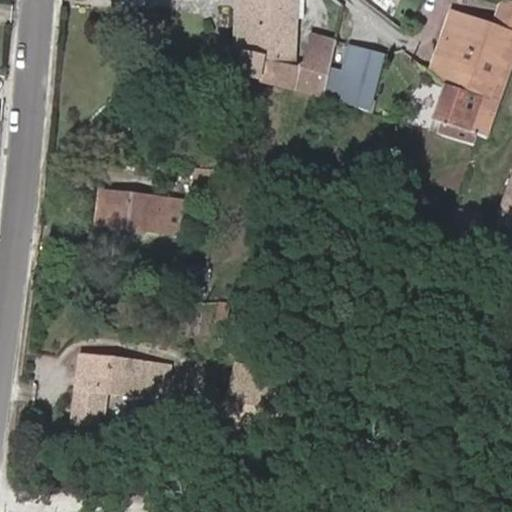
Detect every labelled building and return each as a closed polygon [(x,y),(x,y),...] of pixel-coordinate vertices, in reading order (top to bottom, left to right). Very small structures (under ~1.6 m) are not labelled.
[(238,0),(238,51),(246,52),(247,0),(238,0)] [(247,0),(246,52),(240,76),(255,79),(259,80),(323,98),(336,43),(312,37),(305,68),(293,66),(296,0),(247,0)] [(511,1),(508,0),(502,0),(494,27),(511,33),(511,1)] [(459,45),(445,85),(485,99),(473,134),(478,136),(489,139),(496,119),(496,118),(501,103),(492,100),(511,41),(511,33),(494,27),(452,12),(443,39),(459,45)] [(431,73),(445,85),(459,45),(443,39),(431,73)] [(373,112),(376,102),(372,101),(385,59),(352,48),(336,102),(363,109),(373,112)] [(163,56),(163,68),(175,69),(176,57),(163,56)] [(431,131),(474,146),(478,136),(473,134),(485,99),(445,85),(430,131),(431,131)] [(195,189),(229,193),(231,174),(197,170),(195,189)] [(98,226),(182,235),(186,202),(102,192),(98,226)] [(212,269),(200,267),(182,264),(177,298),(194,300),(194,292),(198,293),(200,283),(207,284),(208,280),(211,280),(212,269)] [(167,399),(171,367),(82,356),(76,409),(108,413),(111,392),(167,399)] [(221,368),(214,418),(267,425),(273,374),(221,368)] [(108,413),(76,409),(74,421),(107,425),(108,413)] [(143,483),(160,486),(167,446),(149,443),(143,483)] [(205,496),(207,479),(180,476),(178,493),(205,496)]
